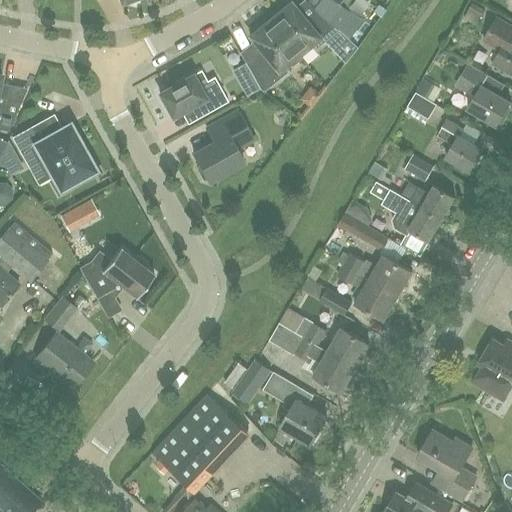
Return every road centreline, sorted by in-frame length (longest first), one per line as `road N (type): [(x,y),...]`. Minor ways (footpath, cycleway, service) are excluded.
road 1 (residential): [(111,67),(120,117),(212,295),(76,478)]
road 2 (tertiary): [(336,511),(511,211)]
road 3 (residential): [(232,0),(111,67)]
